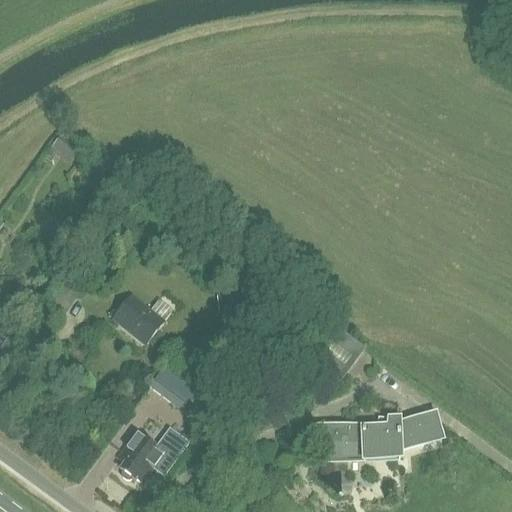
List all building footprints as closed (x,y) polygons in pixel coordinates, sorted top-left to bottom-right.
[(78,155),(59,139),(50,150),(70,166),(78,155)] [(161,326),(169,315),(155,305),(147,315),(129,301),(117,316),(112,312),(107,319),(112,323),(144,348),(161,326)] [(338,383),(361,352),(322,322),(298,354),(338,383)] [(165,366),(147,391),(199,429),(217,404),(165,366)] [(401,451),(442,440),(436,416),(401,426),(401,421),(381,422),(381,428),(319,429),(320,462),(402,460),(401,451)] [(188,446),(168,432),(154,451),(134,437),(117,460),(124,465),(119,472),(121,473),(121,479),(124,482),(131,480),(133,482),(135,480),(142,485),(152,472),(163,480),(188,446)]
